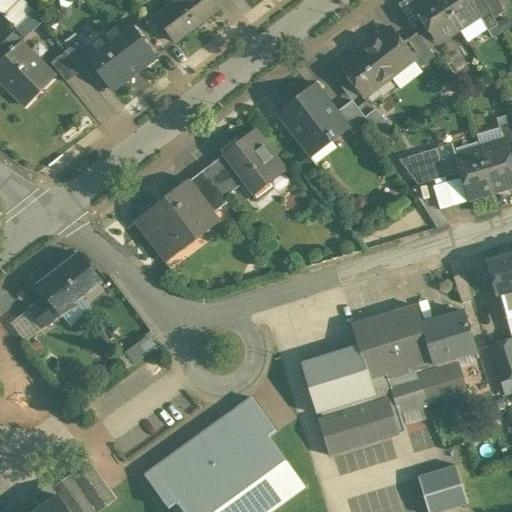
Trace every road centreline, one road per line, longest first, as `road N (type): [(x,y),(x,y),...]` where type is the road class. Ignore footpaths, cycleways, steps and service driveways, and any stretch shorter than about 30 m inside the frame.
road 1 (residential): [(50,210),(329,0)]
road 2 (residential): [(511,224),(237,306)]
road 3 (residential): [(190,314),(192,370),(227,385),(248,374),(256,351),(237,306)]
road 4 (residential): [(190,314),(158,299),(50,210)]
